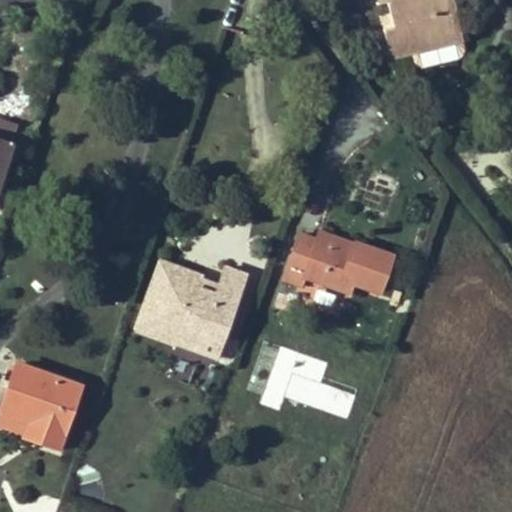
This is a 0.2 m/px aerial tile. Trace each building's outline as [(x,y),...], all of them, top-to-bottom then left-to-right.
[(461,37),(451,0),(386,0),(389,14),(393,26),(385,28),(383,28),(389,55),(410,50),(461,37)] [(382,16),(385,28),(393,26),(389,14),(382,16)] [(0,120),(0,125),(15,131),(17,126),(0,120)] [(0,175),(15,131),(0,125),(0,175)] [(318,231),(316,239),(350,252),(353,244),(318,231)] [(316,239),(300,233),(283,277),(301,284),(304,276),(348,292),(352,282),(378,292),(391,254),(354,242),(353,244),(350,252),(316,239)] [(159,259),(150,283),(166,274),(175,278),(179,265),(159,259)] [(224,263),(216,283),(213,292),(197,286),(200,277),(201,273),(188,269),(169,326),(179,329),(175,341),(215,356),(224,333),(246,272),(224,263)] [(169,326),(188,269),(179,265),(175,278),(166,274),(150,283),(139,315),(169,326)] [(216,283),(200,277),(197,286),(213,292),(216,283)] [(164,337),(169,326),(139,315),(134,326),(164,337)] [(164,337),(175,341),(179,329),(169,326),(164,337)] [(224,333),(215,356),(232,362),(240,339),(224,333)] [(281,406),(283,398),(348,417),(355,394),(320,383),(326,361),(262,342),(246,395),(281,406)] [(58,447),(79,385),(16,363),(0,407),(0,410),(28,422),(37,425),(32,437),(58,447)] [(32,437),(37,425),(28,422),(24,434),(32,437)]
